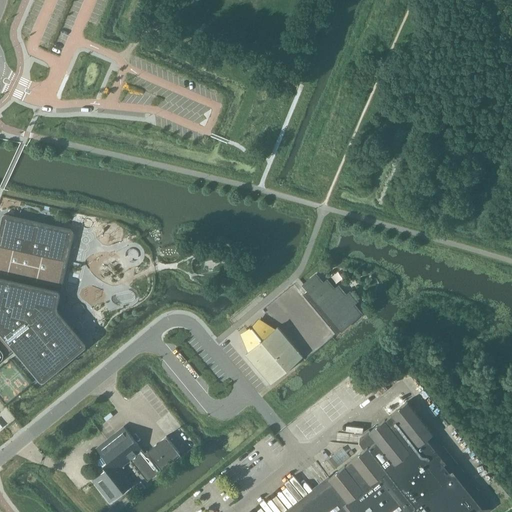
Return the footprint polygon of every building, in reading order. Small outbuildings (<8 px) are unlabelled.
[(0,360),(15,349),(18,353),(40,379),(42,380),(45,379),(84,346),(86,344),(85,341),(61,313),(58,309),(57,305),(73,233),(73,231),(71,229),(6,214),(4,215),(2,217),(0,226),(0,360)] [(303,294),(314,307),(336,334),(361,313),(353,304),(357,301),(350,293),(346,296),(339,286),(335,289),(326,279),(322,282),(315,273),(302,284),(307,290),(303,294)] [(273,330),(261,320),(242,336),(250,350),(246,354),(271,383),(303,356),(278,327),(273,330)] [(393,375),(382,384),(385,388),(396,379),(393,375)] [(317,493),(293,511),(487,511),(493,508),(407,401),(370,431),(369,429),(364,433),(362,435),(362,441),(361,446),(363,448),(364,450),(330,477),(329,478),(331,480),(316,492),(317,493)] [(122,470),(124,467),(123,465),(130,459),(147,481),(180,454),(166,436),(145,453),(123,427),(107,440),(96,449),(103,456),(97,461),(96,467),(101,473),(93,479),(111,501),(133,483),(122,470)] [(291,473),(282,481),(297,497),(306,489),(291,473)] [(257,511),(276,511),(290,500),(279,488),(255,509),(257,511)]
